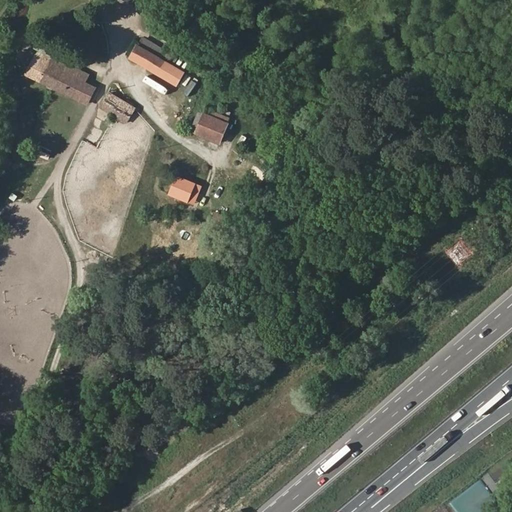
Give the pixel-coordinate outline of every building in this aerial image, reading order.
[(42,35),(34,49),(38,52),(66,66),(68,62),(73,51),(42,35)] [(178,86),(186,73),(165,60),(169,54),(143,38),(131,57),(178,86)] [(95,87),(83,81),(64,71),(66,66),(38,52),(27,74),(87,105),(95,87)] [(87,72),(68,62),(66,66),(64,71),(83,81),(87,72)] [(100,106),(127,122),(135,108),(109,91),(100,106)] [(192,130),(220,142),(231,118),(208,109),(206,114),(200,112),(192,130)] [(39,154),(48,158),(52,150),(42,146),(39,154)] [(170,193),(194,204),(202,186),(178,176),(170,193)] [(222,227),(232,232),(239,215),(228,211),(226,216),(214,211),(211,219),(223,225),(222,227)]
